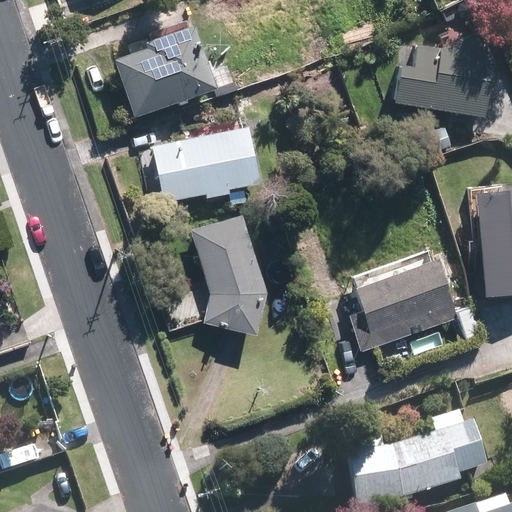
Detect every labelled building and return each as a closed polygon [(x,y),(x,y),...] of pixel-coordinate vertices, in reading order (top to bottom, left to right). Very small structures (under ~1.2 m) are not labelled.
[(208,80),(189,25),(114,51),(133,106),(208,80)] [(402,61),(395,93),(481,110),(491,58),(417,43),(413,63),(402,61)] [(455,146),(445,123),(417,135),(427,158),(455,146)] [(255,174),(245,126),(155,145),(166,193),(255,174)] [(511,185),(475,189),(484,290),(511,287),(511,185)] [(212,286),(206,317),(252,327),(262,285),(239,216),(194,231),(212,286)] [(454,310),(435,255),(360,281),(369,305),(352,311),(362,341),(454,310)] [(470,423),(396,448),(348,455),(355,504),(403,497),(458,478),(455,471),(483,461),(470,423)] [(500,499),(459,511),(511,511),(511,505),(503,508),(500,499)]
